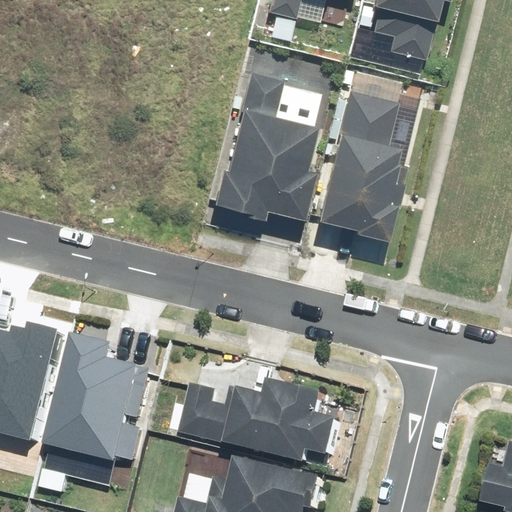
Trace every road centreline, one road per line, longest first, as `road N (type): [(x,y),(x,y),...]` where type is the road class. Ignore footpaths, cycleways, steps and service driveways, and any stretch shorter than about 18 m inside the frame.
road 1 (residential): [(443,343),(0,239)]
road 2 (residential): [(401,511),(443,343)]
